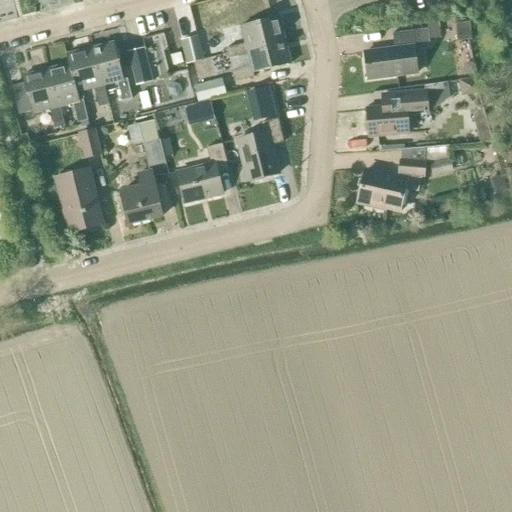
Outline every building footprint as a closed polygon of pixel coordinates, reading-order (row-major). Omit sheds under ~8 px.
[(228,60),(248,55),(246,51),(284,41),(278,17),(241,27),(245,45),(225,50),(228,60)] [(429,39),(440,38),(438,23),(427,24),(428,30),(429,39)] [(394,50),(364,54),(367,81),(418,74),(415,48),(430,46),(429,39),(428,30),(392,35),(394,50)] [(181,42),(187,65),(203,61),(197,38),(181,42)] [(284,41),(246,51),(248,55),(251,68),(231,73),(234,83),(254,78),(253,74),(290,65),(284,41)] [(90,50),(97,81),(99,87),(103,86),(117,83),(122,103),(132,100),(127,80),(123,81),(114,43),(90,50)] [(152,83),(144,49),(127,53),(136,87),(152,83)] [(99,87),(97,81),(90,50),(66,56),(68,65),(76,93),(77,93),(93,89),(98,108),(108,106),(103,86),(99,87)] [(171,57),(173,67),(183,64),(180,55),(171,57)] [(77,93),(76,93),(68,65),(46,71),(55,108),(59,107),(72,104),(77,124),(88,121),(82,102),(79,102),(77,93)] [(55,108),(46,71),(22,77),(24,85),(12,88),(19,118),(49,110),(54,130),(64,127),(59,107),(55,108)] [(222,79),(215,81),(193,86),(198,103),(226,96),(222,81),(222,79)] [(268,89),(248,94),(252,107),(271,103),(268,89)] [(143,110),(150,108),(146,93),(139,94),(143,110)] [(407,116),(428,114),(426,94),(381,97),(382,108),(366,110),(368,139),(408,135),(407,116)] [(215,118),(212,106),(187,112),(190,124),(215,118)] [(474,116),(473,119),(480,145),(491,143),(482,110),(478,112),(475,114),(474,116)] [(279,174),(272,146),(283,143),(277,119),(261,123),(263,133),(237,140),(247,182),(279,174)] [(143,145),(158,141),(153,122),(138,126),(143,145)] [(78,134),(84,161),(101,157),(95,130),(78,134)] [(165,164),(160,141),(142,145),(148,169),(165,164)] [(185,204),(222,195),(216,172),(228,169),(222,145),(206,149),(210,165),(177,173),(185,204)] [(449,158),(451,158),(450,147),(426,149),(425,163),(425,165),(429,163),(449,158)] [(433,177),(453,172),(449,158),(429,163),(433,177)] [(357,205),(398,215),(404,190),(418,193),(421,178),(423,179),(425,165),(425,163),(400,161),(398,180),(364,172),(357,205)] [(55,178),(68,234),(103,225),(90,169),(55,178)] [(120,192),(128,226),(161,218),(150,171),(139,174),(142,187),(120,192)]
